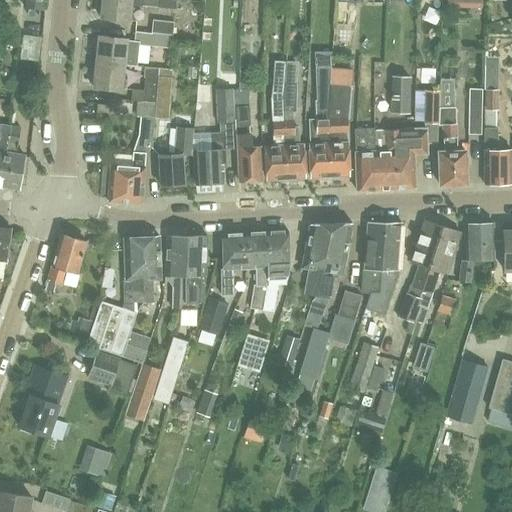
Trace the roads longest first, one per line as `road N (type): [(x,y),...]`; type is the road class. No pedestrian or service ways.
road 1 (residential): [(51,209),(132,218),(511,206)]
road 2 (residential): [(51,209),(65,147),(55,84),(64,0)]
road 3 (residential): [(0,364),(51,209)]
